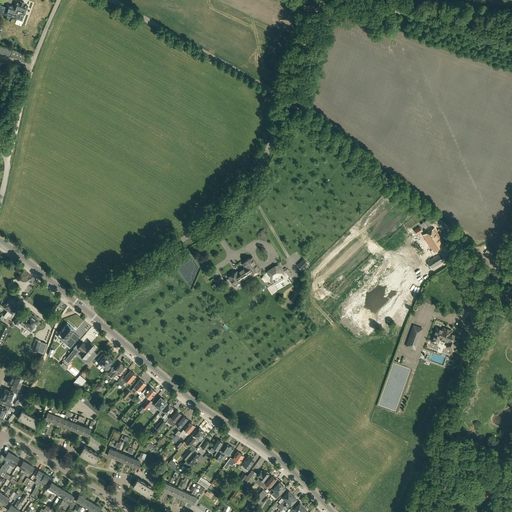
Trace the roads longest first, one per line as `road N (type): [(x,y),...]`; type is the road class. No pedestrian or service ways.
road 1 (secondary): [(83,309),(274,455),(332,511)]
road 2 (residential): [(83,309),(242,196),(286,101)]
road 3 (residential): [(511,279),(286,101)]
road 4 (residential): [(286,101),(111,0)]
